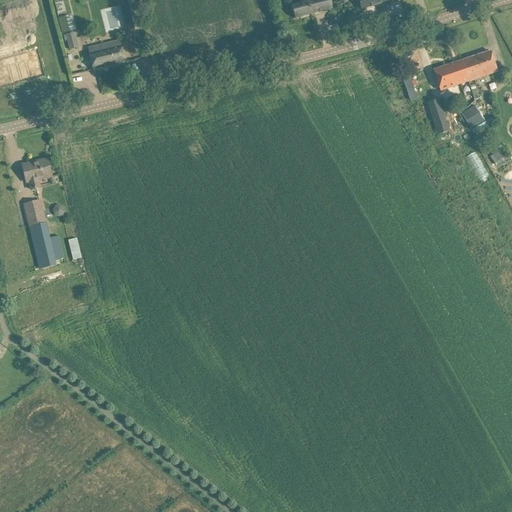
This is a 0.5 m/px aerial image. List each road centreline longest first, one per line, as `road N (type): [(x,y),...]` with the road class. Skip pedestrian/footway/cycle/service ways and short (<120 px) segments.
road 1 (tertiary): [(0,129),(262,68),(500,0)]
road 2 (unclassified): [(230,511),(16,344),(0,309)]
